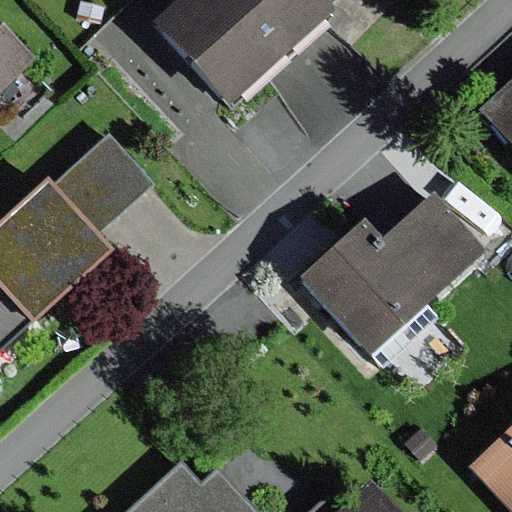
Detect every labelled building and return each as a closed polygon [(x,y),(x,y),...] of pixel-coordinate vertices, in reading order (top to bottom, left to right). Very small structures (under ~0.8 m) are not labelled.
[(311,0),(180,0),(147,30),(225,116),(330,20),(311,0)] [(0,96),(32,64),(0,33),(0,96)] [(511,84),(479,115),(511,150),(511,84)] [(105,138),(46,192),(92,241),(150,187),(105,138)] [(0,358),(108,257),(92,241),(46,192),(42,187),(0,226),(0,358)] [(360,225),(296,284),(366,361),(481,256),(430,200),(379,246),(360,225)] [(511,511),(511,429),(467,474),(504,511),(511,511)] [(419,430),(402,445),(417,462),(434,448),(419,430)] [(198,486),(178,465),(126,511),(387,511),(368,491),(344,511),(342,511),(326,494),(306,511),(253,511),(215,471),(198,486)]
